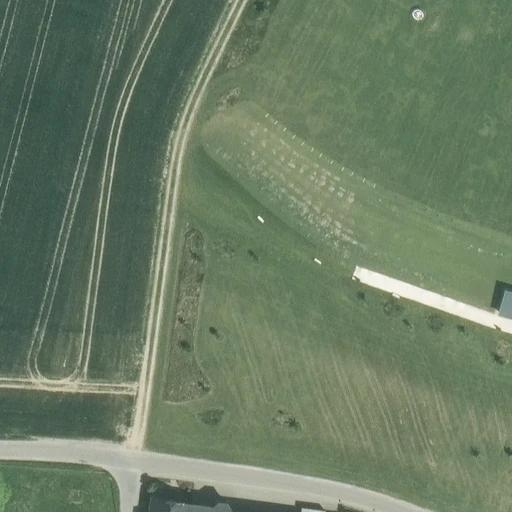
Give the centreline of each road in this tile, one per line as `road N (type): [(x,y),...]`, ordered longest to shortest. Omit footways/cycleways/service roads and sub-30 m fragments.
road 1 (track): [(135,460),(182,129),(242,0)]
road 2 (unclassified): [(402,511),(346,493),(135,460)]
road 3 (unclassified): [(135,460),(0,449)]
